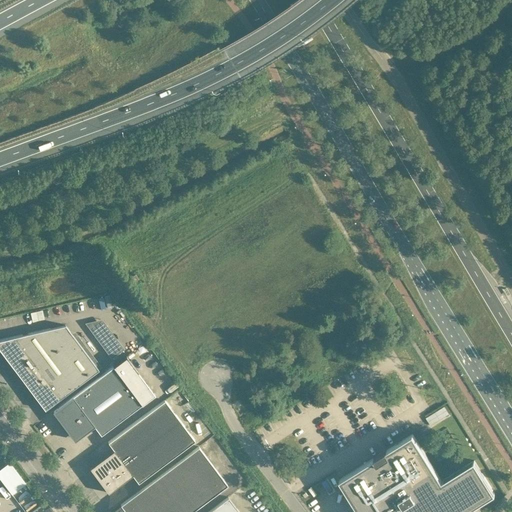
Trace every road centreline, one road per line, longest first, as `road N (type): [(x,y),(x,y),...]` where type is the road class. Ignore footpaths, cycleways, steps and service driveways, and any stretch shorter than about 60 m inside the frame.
road 1 (primary): [(256,0),(511,425)]
road 2 (primary): [(511,335),(312,0)]
road 3 (motorway): [(0,158),(173,94),(330,0)]
road 4 (unclassified): [(511,283),(341,0)]
road 5 (track): [(287,106),(145,181),(0,237)]
road 6 (unclassified): [(218,378),(230,417),(299,511)]
road 7 (unclassified): [(0,411),(75,511)]
road 8 (unknown): [(357,441),(334,403),(318,406),(308,419),(330,458)]
